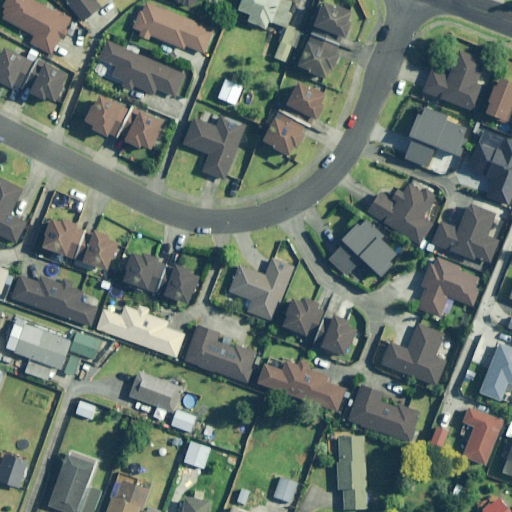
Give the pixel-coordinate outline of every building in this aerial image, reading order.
[(7,0),(4,7),(5,21),(31,35),(28,39),(33,42),(32,45),(54,56),(58,48),(63,37),(67,39),(72,29),(68,28),(73,18),(37,0),(7,0)] [(111,0),(66,0),(83,22),(111,0)] [(174,0),(185,12),(197,0),(174,0)] [(293,2),(288,0),(241,0),(236,15),(282,32),(293,2)] [(355,11),(324,0),(322,0),(310,35),(342,47),(355,11)] [(212,30),(144,3),(134,30),(201,57),(212,30)] [(342,47),(310,35),(297,71),(329,83),(342,47)] [(288,63),(297,42),(284,37),(275,58),(288,63)] [(184,73),(105,41),(95,65),(174,96),(184,73)] [(32,64),(1,49),(0,50),(0,84),(17,93),(32,64)] [(224,56),(214,53),(210,63),(221,67),(224,56)] [(484,62),(460,53),(451,77),(429,69),(420,94),(479,116),(490,87),(477,82),(484,62)] [(63,79),(32,64),(17,93),(49,108),(63,79)] [(244,86),(227,79),(219,98),(236,105),(244,86)] [(329,99),(297,83),(282,111),(314,127),(329,99)] [(511,112),(511,88),(499,83),(486,113),(508,122),(511,112)] [(76,127),(105,142),(123,109),(94,94),(76,127)] [(468,126),(419,108),(400,161),(429,171),(437,148),(457,156),(468,126)] [(162,127),(130,110),(115,139),(147,156),(162,127)] [(214,126),(193,118),(183,143),(210,153),(203,173),(225,182),(247,126),(219,115),(214,126)] [(305,134),(274,119),(261,144),(293,159),(305,134)] [(499,153),(478,144),(468,168),(494,178),(487,195),(510,204),(511,199),(511,137),(506,135),(499,153)] [(20,192),(0,181),(0,239),(15,246),(27,222),(10,214),(20,192)] [(398,205),(379,194),(367,214),(418,245),(444,202),(412,182),(398,205)] [(497,213),(468,203),(459,229),(438,222),(429,246),(490,268),(499,241),(488,237),(497,213)] [(403,253),(362,217),(324,260),(345,279),(361,262),(380,279),(403,253)] [(80,229),(48,219),(38,250),(71,260),(80,229)] [(121,242),(89,232),(79,262),(111,272),(121,242)] [(150,293),(162,262),(132,251),(121,281),(150,293)] [(295,268),(269,258),(263,275),(237,265),(227,292),(251,301),(247,312),(274,322),(295,268)] [(481,276),(435,259),(416,309),(440,318),(447,298),(470,307),(481,276)] [(0,292),(9,267),(0,264),(0,292)] [(201,276),(168,264),(156,294),(190,306),(201,276)] [(82,293),(21,272),(11,301),(92,328),(99,306),(79,300),(82,293)] [(113,282),(103,279),(100,289),(110,292),(113,282)] [(293,295),(280,327),(306,337),(318,305),(293,295)] [(120,318),(101,311),(94,330),(174,359),(185,329),(124,308),(120,318)] [(356,329),(324,317),(313,347),(346,359),(356,329)] [(72,343),(24,325),(12,357),(60,374),(72,343)] [(442,335),(419,326),(410,349),(388,341),(379,366),(436,387),(446,360),(435,356),(442,335)] [(258,351),(194,328),(182,361),(246,384),(258,351)] [(501,343),(480,393),(502,402),(510,384),(511,384),(511,346),(511,348),(501,343)] [(346,386),(267,358),(257,386),(336,414),(346,386)] [(184,390),(139,374),(129,403),(174,419),(184,390)] [(422,410),(359,387),(346,421),(409,445),(422,410)] [(97,407),(82,401),(77,413),(92,419),(97,407)] [(461,438),(470,441),(464,457),(487,466),(505,421),(471,407),(464,423),(466,424),(461,438)] [(197,417),(179,410),(173,426),(192,433),(197,417)] [(451,433),(438,428),(430,447),(442,452),(451,433)] [(365,436),(337,437),(339,511),(368,510),(365,436)] [(502,459),(509,462),(505,472),(511,474),(511,439),(510,438),(502,459)] [(213,448),(192,442),(185,462),(206,469),(213,448)] [(78,511),(97,462),(66,451),(46,508),(57,511),(78,511)] [(27,465),(3,456),(0,463),(0,484),(18,490),(27,465)] [(302,499),(295,497),(300,483),(282,477),(275,497),(283,500),(281,505),(298,511),(302,499)] [(141,511),(150,491),(119,479),(106,511),(141,511)] [(465,487),(457,484),(449,503),(457,507),(465,487)] [(244,487),(238,501),(247,505),(253,491),(244,487)] [(507,511),(496,501),(483,511),(507,511)] [(208,511),(210,504),(184,502),(182,511),(208,511)]
